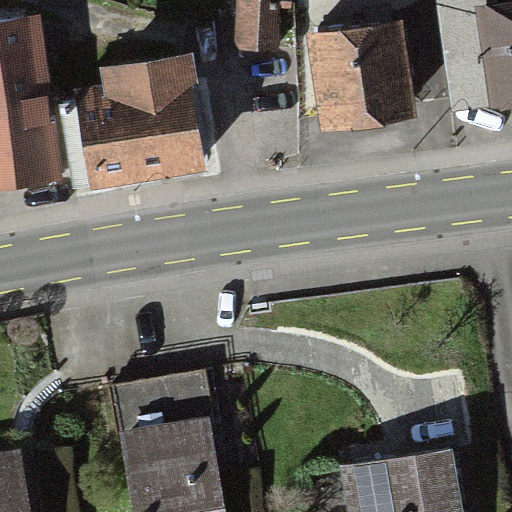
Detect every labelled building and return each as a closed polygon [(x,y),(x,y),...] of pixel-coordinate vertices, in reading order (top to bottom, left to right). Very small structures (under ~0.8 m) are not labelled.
[(272,0),(235,0),(236,36),(272,37),(272,0)] [(391,0),(380,0),(298,15),(316,108),(409,90),(391,0)] [(511,0),(473,0),(484,88),(511,84),(511,0)] [(27,7),(0,11),(0,170),(55,160),(27,7)] [(102,85),(67,88),(75,165),(191,154),(180,43),(98,51),(102,85)] [(209,511),(194,377),(117,386),(131,511),(209,511)] [(455,511),(443,438),(335,456),(344,511),(455,511)] [(20,511),(10,448),(0,449),(0,511),(20,511)]
